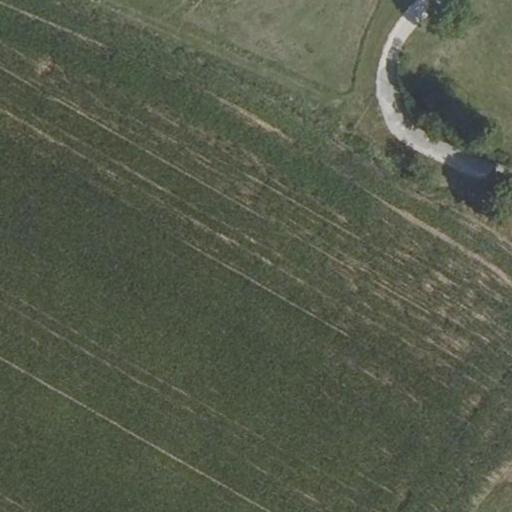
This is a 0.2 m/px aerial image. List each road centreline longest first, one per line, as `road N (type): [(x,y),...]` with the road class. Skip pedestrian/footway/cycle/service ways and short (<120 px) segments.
road 1 (track): [(409,128),(365,121),(59,0)]
road 2 (unclassified): [(511,178),(436,146),(409,128),(392,98),(391,64),(406,30),(434,0)]
